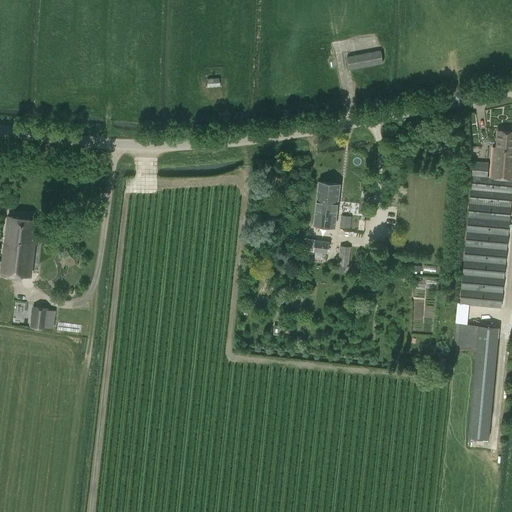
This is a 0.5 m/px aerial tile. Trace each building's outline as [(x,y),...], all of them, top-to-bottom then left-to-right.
[(348,69),(373,64),(383,63),(381,50),(371,52),(346,57),(348,69)] [(219,77),(207,78),(208,86),(220,85),(219,77)] [(492,148),(489,177),(487,177),(488,162),(473,161),(472,176),(460,304),(500,308),(511,183),(511,131),(506,131),(503,130),(500,130),(498,131),(496,133),(496,136),(497,139),(496,148),(492,148)] [(339,184),(319,181),(313,224),(334,227),(339,184)] [(38,219),(8,215),(1,272),(31,275),(38,219)] [(340,227),(350,228),(351,216),(342,215),(340,227)] [(304,238),(302,250),(313,251),(313,252),(315,239),(314,239),(314,240),(304,238)] [(315,239),(313,252),(327,253),(329,241),(315,239)] [(340,245),(338,264),(348,265),(350,246),(340,245)] [(30,327),(47,329),(48,328),(48,319),(50,307),(32,305),(30,327)] [(499,327),(477,325),(456,323),(454,344),(475,346),(467,437),(488,439),(499,327)]
